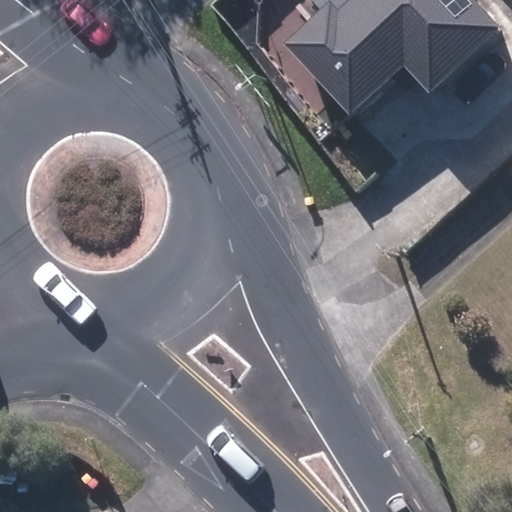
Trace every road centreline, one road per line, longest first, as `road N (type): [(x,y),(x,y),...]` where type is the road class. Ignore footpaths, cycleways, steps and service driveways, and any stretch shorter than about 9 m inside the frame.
road 1 (secondary): [(210,182),(269,266),(315,374),(394,511)]
road 2 (secondary): [(274,511),(158,398),(94,311)]
road 3 (secondary): [(210,182),(210,212),(188,264),(148,298),(94,311)]
road 4 (secondary): [(122,82),(177,113),(194,134),(210,182)]
road 5 (secondary): [(0,127),(55,86),(122,82)]
road 6 (secondary): [(16,0),(122,82)]
